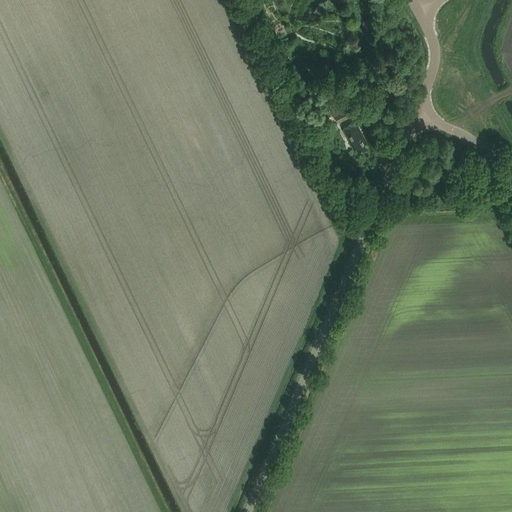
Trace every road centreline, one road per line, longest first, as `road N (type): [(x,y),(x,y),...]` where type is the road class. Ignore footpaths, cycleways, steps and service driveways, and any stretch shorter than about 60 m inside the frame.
road 1 (unclassified): [(247,511),(415,115)]
road 2 (unclassified): [(511,192),(471,141),(415,115)]
